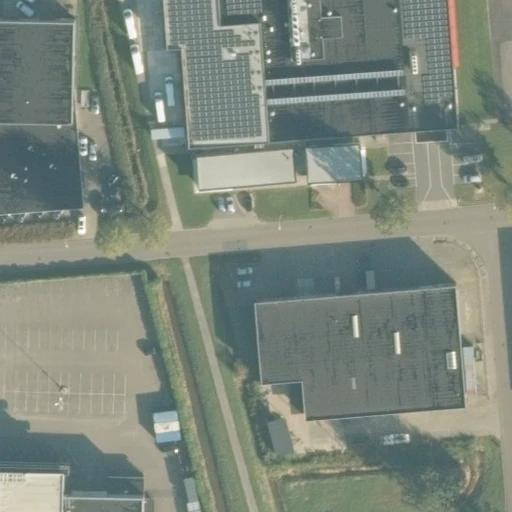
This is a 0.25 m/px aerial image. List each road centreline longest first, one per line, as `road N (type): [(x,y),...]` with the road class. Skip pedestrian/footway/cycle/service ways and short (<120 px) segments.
road 1 (tertiary): [(0,259),(494,217)]
road 2 (unclassified): [(511,410),(494,217)]
